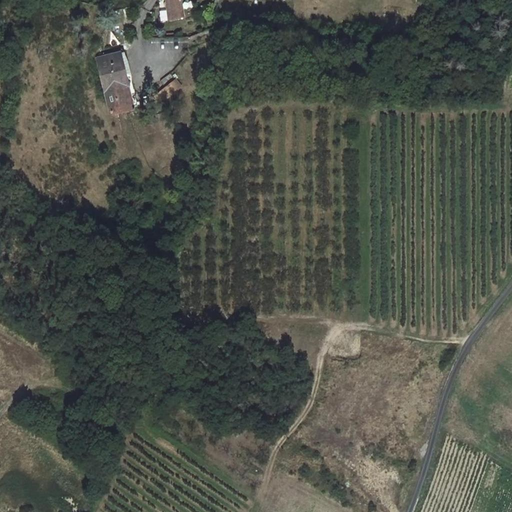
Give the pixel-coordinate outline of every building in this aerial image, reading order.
[(181,0),(171,0),(172,10),(183,10),(181,0)] [(481,7),(485,13),(501,1),(500,0),(480,0),(484,5),(481,7)] [(102,58),(110,92),(138,85),(131,51),(127,52),(126,44),(113,47),(114,55),(102,58)] [(165,101),(179,88),(172,80),(158,94),(165,101)] [(110,92),(115,112),(142,106),(138,85),(110,92)]
